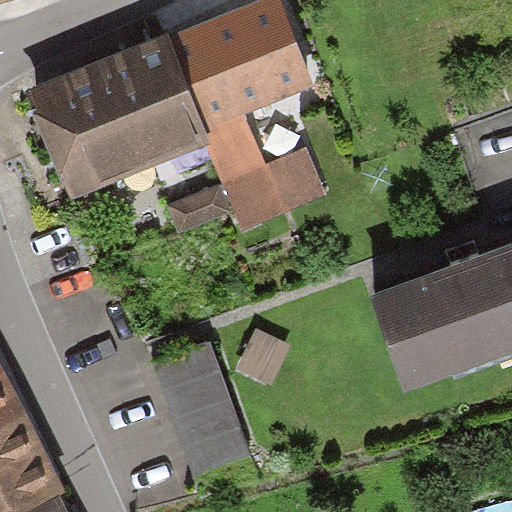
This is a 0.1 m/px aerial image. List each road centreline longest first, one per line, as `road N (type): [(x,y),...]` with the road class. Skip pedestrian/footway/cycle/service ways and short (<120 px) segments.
road 1 (residential): [(0,275),(26,351),(103,511)]
road 2 (residential): [(116,0),(0,52)]
